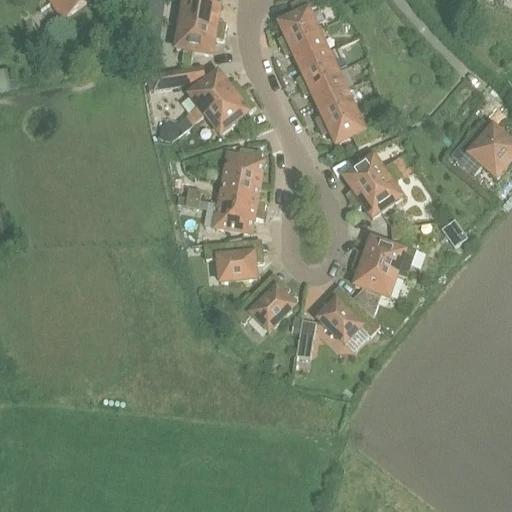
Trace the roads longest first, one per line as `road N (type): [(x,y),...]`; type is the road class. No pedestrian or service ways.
road 1 (residential): [(295,147),(289,261),(311,282),(337,257),(332,214),(302,160)]
road 2 (residential): [(295,147),(249,60),(250,0)]
road 3 (residential): [(403,0),(511,108)]
